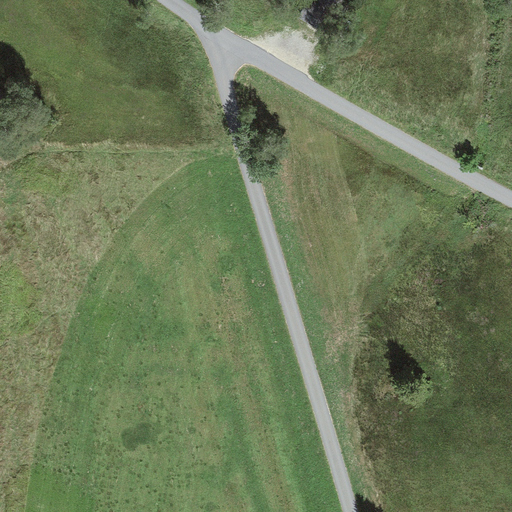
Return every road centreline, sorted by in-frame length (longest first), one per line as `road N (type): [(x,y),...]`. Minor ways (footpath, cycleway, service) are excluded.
road 1 (track): [(215,32),(351,511)]
road 2 (track): [(168,0),(511,198)]
